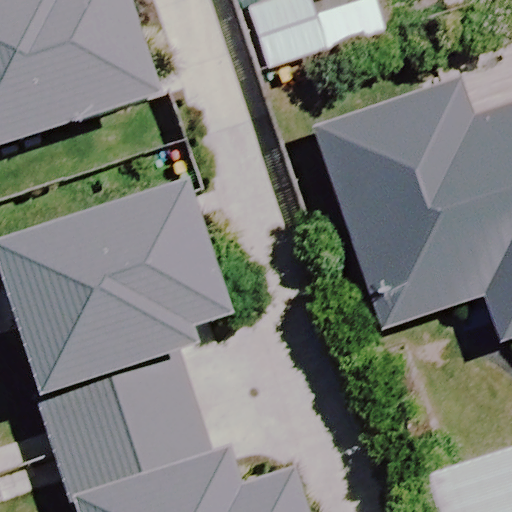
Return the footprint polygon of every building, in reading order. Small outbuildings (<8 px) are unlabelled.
[(131,0),(174,134),(261,106),(254,86),(308,69),(287,4),(235,21),(228,0),(131,0)] [(309,0),(313,10),(343,0),(309,0)] [(511,112),(468,127),(458,96),(307,146),(374,346),(476,312),(492,359),(511,352),(511,112)] [(102,210),(78,133),(0,157),(0,297),(67,511),(197,511),(176,446),(274,415),(199,179),(102,210)] [(511,511),(511,459),(422,487),(430,511),(511,511)]
